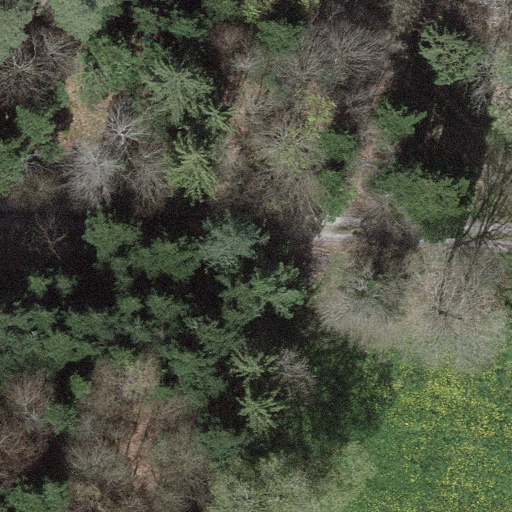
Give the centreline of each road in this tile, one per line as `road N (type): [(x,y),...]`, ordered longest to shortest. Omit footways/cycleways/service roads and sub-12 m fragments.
road 1 (track): [(511,225),(0,219)]
road 2 (track): [(333,0),(395,74),(511,179)]
